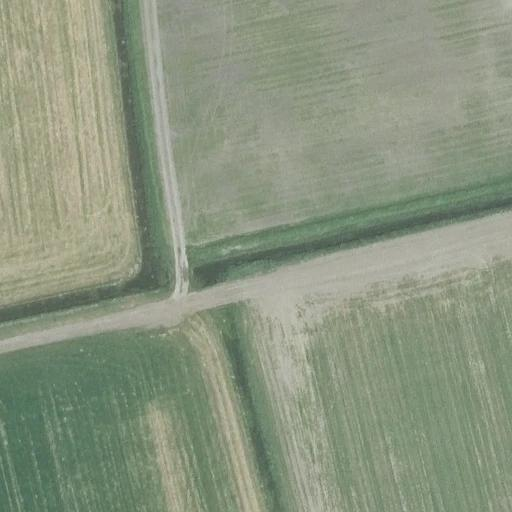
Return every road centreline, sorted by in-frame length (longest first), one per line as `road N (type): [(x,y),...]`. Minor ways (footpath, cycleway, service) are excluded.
road 1 (track): [(134,0),(158,216),(185,288)]
road 2 (track): [(0,335),(176,306),(185,288)]
